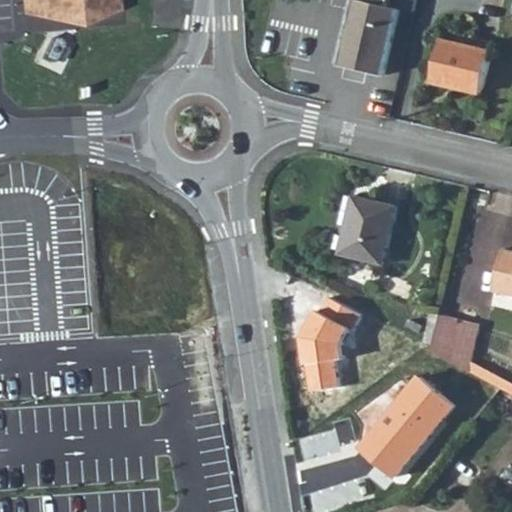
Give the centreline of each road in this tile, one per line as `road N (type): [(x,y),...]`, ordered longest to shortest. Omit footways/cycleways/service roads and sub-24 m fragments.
road 1 (secondary): [(214,177),(231,232),(275,511)]
road 2 (residential): [(249,122),(285,120),(511,173)]
road 3 (secondary): [(202,76),(159,92),(146,137),(152,154),(179,177),(214,177)]
